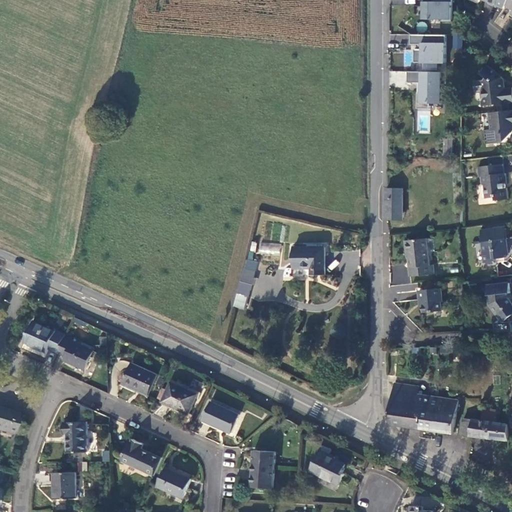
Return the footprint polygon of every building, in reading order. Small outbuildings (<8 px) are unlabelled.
[(422,2),(422,19),(443,19),(443,21),(453,21),(452,0),(435,0),(436,2),(422,2)] [(504,6),(508,0),(482,0),(486,1),(488,4),(492,6),(495,5),(502,9),(504,6)] [(425,33),(427,24),(418,21),(416,30),(425,33)] [(414,62),(446,62),(447,35),(411,35),(411,44),(419,44),(422,44),(422,49),(419,49),(415,49),(414,62)] [(481,106),(496,104),(509,103),(511,102),(511,87),(503,88),(502,84),(505,80),(487,66),(481,74),(485,77),(483,80),(481,81),(473,81),(475,92),(482,91),(483,97),(480,100),(481,106)] [(447,84),(448,72),(408,72),(407,82),(421,83),(421,93),(419,92),(418,108),(431,108),(431,103),(442,103),(442,84),(447,84)] [(496,104),(497,112),(510,111),(509,103),(496,104)] [(511,132),(511,110),(510,111),(497,112),(489,113),(491,129),(483,130),(484,144),(505,142),(511,132)] [(501,165),(476,167),(478,177),(480,177),(481,184),(483,186),(485,198),(495,197),(495,200),(507,199),(506,188),(504,188),(503,184),(505,184),(504,174),(503,174),(501,165)] [(387,188),(387,219),(400,219),(400,189),(387,188)] [(485,263),(494,262),(496,259),(503,258),(506,255),(504,239),(506,239),(505,229),(482,231),(485,263)] [(427,238),(407,239),(407,250),(409,250),(410,266),(408,266),(409,275),(433,273),(433,264),(429,264),(427,238)] [(496,259),(494,262),(508,261),(506,239),(504,239),(506,255),(503,258),(496,259)] [(260,242),(259,252),(280,254),(281,244),(260,242)] [(326,277),(326,250),(294,250),(294,269),(312,269),(312,277),(326,277)] [(232,306),(245,309),(258,262),(246,259),(232,306)] [(496,323),(495,332),(511,330),(511,300),(509,296),(508,292),(511,292),(510,282),(488,284),(489,303),(501,319),(496,323)] [(441,288),(418,290),(419,300),(421,299),(423,312),(441,311),(440,301),(442,300),(441,288)] [(49,349),(58,353),(66,337),(67,335),(57,331),(57,332),(33,322),(24,343),(47,352),(49,349)] [(66,337),(58,353),(67,357),(65,361),(85,369),(93,351),(74,342),(74,341),(66,337)] [(158,374),(132,364),(123,384),(148,395),(158,374)] [(198,394),(172,383),(163,402),(189,414),(198,394)] [(393,425),(404,426),(406,411),(411,411),(413,395),(415,386),(395,383),(390,419),(393,425)] [(406,411),(404,426),(421,429),(423,412),(430,412),(432,398),(413,395),(411,411),(406,411)] [(423,412),(421,429),(453,434),(458,401),(432,398),(430,412),(423,412)] [(239,414),(212,402),(203,420),(231,433),(239,414)] [(0,429),(12,434),(18,414),(0,408),(0,429)] [(497,410),(484,409),(483,421),(496,422),(497,410)] [(462,434),(494,439),(509,440),(508,424),(496,422),(483,421),(463,419),(462,435),(462,434)] [(87,423),(65,423),(65,436),(67,436),(68,453),(88,452),(87,423)] [(154,477),(162,459),(142,449),(144,445),(134,440),(132,444),(130,444),(122,462),(154,477)] [(277,452),(255,450),(253,487),(275,489),(277,452)] [(346,465),(339,461),(339,462),(335,461),(336,459),(337,457),(321,450),(311,472),(339,486),(344,475),(342,474),(346,465)] [(191,479),(166,467),(157,487),(182,499),(191,479)] [(76,473),(53,474),(54,500),(77,499),(76,473)]
